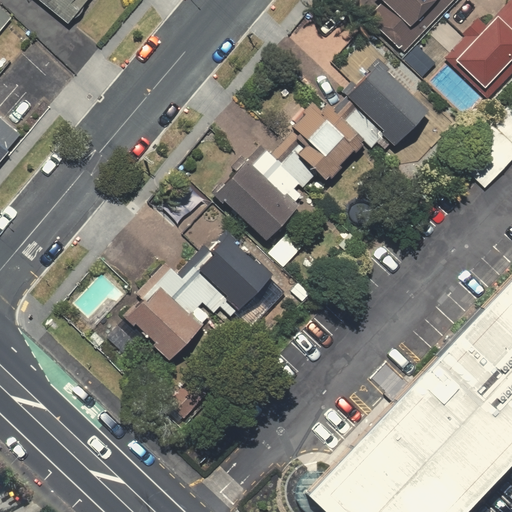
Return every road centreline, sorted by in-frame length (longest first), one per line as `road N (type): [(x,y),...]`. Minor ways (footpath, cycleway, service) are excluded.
road 1 (residential): [(0,269),(227,0)]
road 2 (primary): [(0,374),(144,511)]
